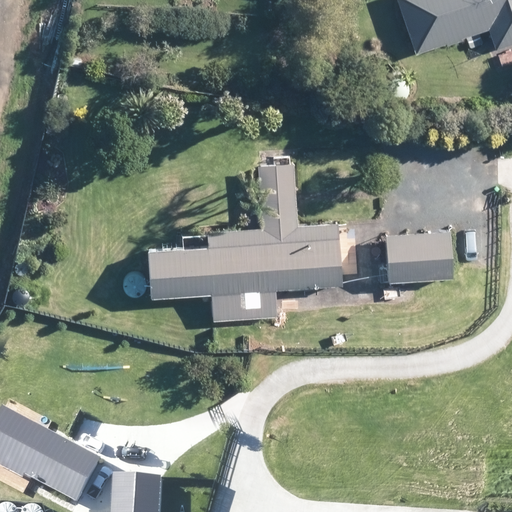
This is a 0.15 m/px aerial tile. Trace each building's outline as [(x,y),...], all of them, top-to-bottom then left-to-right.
[(511,0),(398,0),(418,53),(448,43),(449,44),(462,40),(462,38),(489,29),(492,39),(496,50),(511,44),(511,0)] [(265,101),(272,97),(272,89),(265,84),(257,89),(257,97),(265,101)] [(298,203),(297,196),(295,161),(260,164),(264,227),(209,230),(209,245),(199,245),(178,247),(150,248),(153,295),(211,292),(213,321),(279,317),(279,313),(277,288),(344,284),(341,225),(340,222),(299,224),(298,203)] [(389,281),(455,277),(451,227),(386,232),(389,281)] [(437,352),(413,352),(413,375),(437,375),(437,352)] [(111,405),(78,407),(78,421),(57,422),(58,428),(112,426),(111,405)]
